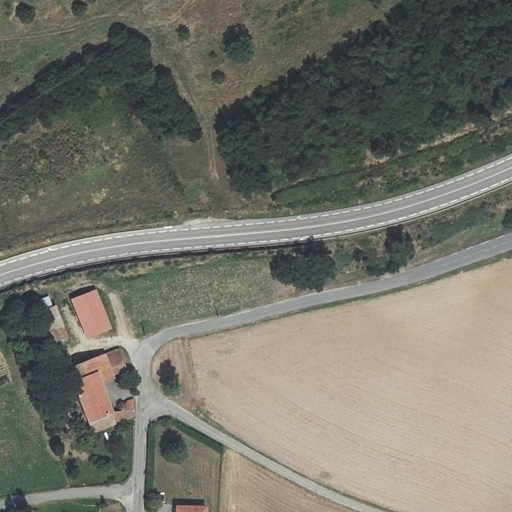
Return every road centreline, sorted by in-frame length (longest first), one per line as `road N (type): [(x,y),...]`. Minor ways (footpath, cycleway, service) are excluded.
road 1 (tertiary): [(0,276),(146,242),(347,222),(511,168)]
road 2 (unclassified): [(511,242),(379,288),(165,335),(143,359),(143,398)]
road 3 (unclassified): [(143,398),(371,511)]
road 4 (unclassified): [(0,504),(138,491)]
